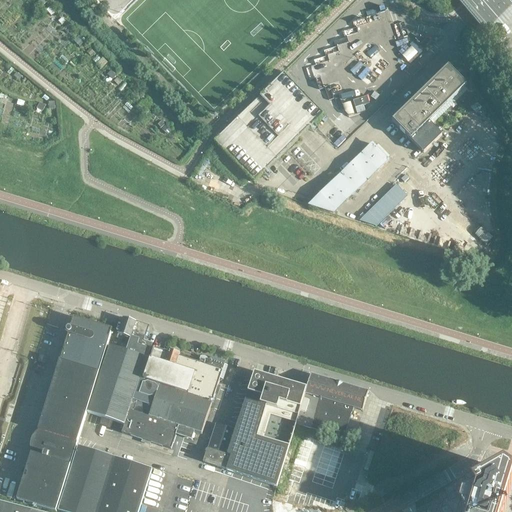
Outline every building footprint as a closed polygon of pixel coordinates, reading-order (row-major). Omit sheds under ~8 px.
[(50,7),(47,11),(52,17),(56,13),(50,7)] [(67,25),(63,29),(68,33),(72,29),(67,25)] [(79,37),(74,42),(80,48),(85,43),(79,37)] [(426,47),(431,43),(430,40),(427,39),(422,43),(426,47)] [(412,46),(404,53),(411,60),(419,53),(412,46)] [(103,59),(97,65),(102,70),(108,64),(103,59)] [(429,123),(466,88),(467,86),(449,68),(411,104),(392,122),(423,154),(424,154),(434,144),(442,136),(429,123)] [(111,72),(108,76),(113,81),(116,77),(111,72)] [(305,133),(311,128),(314,125),(324,115),(284,74),(215,142),(251,179),(255,183),(305,133)] [(134,95),(130,100),(135,105),(139,100),(134,95)] [(370,104),(367,97),(353,101),(355,108),(363,106),(370,104)] [(144,102),(140,107),(144,111),(148,106),(144,102)] [(348,115),(355,113),(351,102),(344,104),(348,115)] [(46,107),(40,104),(37,109),(43,112),(46,107)] [(167,124),(162,129),(167,134),(172,129),(167,124)] [(334,214),(388,161),(373,145),(310,206),(334,214)] [(406,196),(396,186),(359,222),(374,227),(375,226),(397,205),(406,196)] [(476,233),(485,243),(493,236),(484,226),(476,233)] [(99,373),(112,332),(112,330),(74,318),(70,329),(69,329),(68,329),(67,330),(67,331),(67,332),(67,333),(68,333),(68,334),(60,361),(99,373)] [(131,338),(136,322),(124,319),(117,338),(122,340),(123,336),(131,338)] [(218,386),(219,383),(219,382),(223,380),(226,371),(228,366),(226,362),(212,358),(208,360),(207,363),(201,361),(201,362),(199,361),(197,362),(197,363),(179,358),(179,356),(169,352),(169,354),(155,350),(154,349),(154,350),(151,360),(147,358),(152,344),(144,342),(149,326),(136,322),(131,338),(131,339),(126,352),(110,347),(88,413),(103,418),(100,425),(113,430),(116,422),(125,425),(122,434),(172,450),(176,435),(192,440),(194,432),(202,435),(211,408),(214,409),(216,401),(220,387),(218,386)] [(45,364),(47,357),(40,355),(38,362),(45,364)] [(78,443),(99,373),(60,361),(38,431),(78,443)] [(277,487),(296,425),(307,388),(255,373),(252,379),(239,420),(235,431),(227,455),(231,457),(227,470),(226,471),(277,487)] [(363,411),(366,400),(368,392),(311,375),(307,388),(296,425),(311,429),(344,439),(352,413),(353,409),(363,411)] [(227,455),(235,431),(216,425),(208,449),(206,448),(204,452),(206,453),(203,462),(227,470),(231,457),(227,455)] [(55,511),(56,511),(77,445),(78,443),(38,431),(37,432),(36,433),(35,434),(34,436),(33,437),(32,439),(31,440),(31,442),(31,443),(30,444),(30,446),(30,447),(30,449),(31,450),(31,452),(32,453),(26,470),(25,470),(24,470),(23,470),(23,471),(22,472),(22,473),(22,474),(22,475),(23,476),(24,476),(24,477),(17,500),(55,511)] [(58,511),(139,511),(152,470),(78,447),(58,511)] [(511,477),(500,474),(436,510),(436,511),(503,511),(511,482),(511,477)] [(437,504),(463,490),(457,479),(431,493),(437,504)] [(40,511),(0,501),(0,511),(40,511)]
